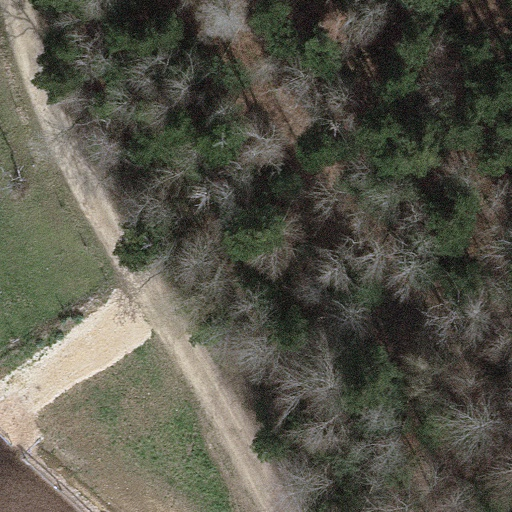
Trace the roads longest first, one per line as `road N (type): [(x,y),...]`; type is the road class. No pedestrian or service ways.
road 1 (track): [(17,0),(38,102),(270,511)]
road 2 (track): [(219,422),(511,342)]
